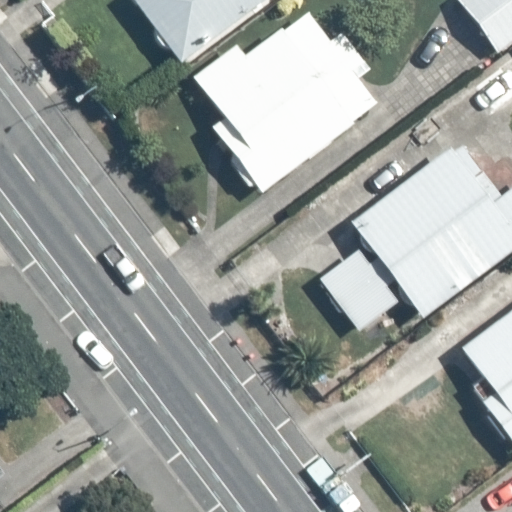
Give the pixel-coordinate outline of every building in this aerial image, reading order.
[(259,0),(124,0),(173,65),(259,0)] [(511,39),(511,0),(452,0),(450,1),(492,55),(511,39)] [(253,196),(373,104),(355,81),(367,72),(321,11),(309,20),(301,10),(239,58),(230,46),(185,81),(217,122),(205,131),(253,196)] [(511,51),(466,87),(491,118),(511,101),(511,51)] [(344,224),(411,319),(511,247),(511,186),(495,199),(456,144),(344,224)] [(387,308),(348,256),(314,282),(353,334),(387,308)] [(348,345),(314,301),(291,318),(325,363),(348,345)] [(511,305),(452,350),(486,396),(475,404),(508,451),(511,447),(511,305)] [(0,474),(11,467),(0,452),(0,474)]
